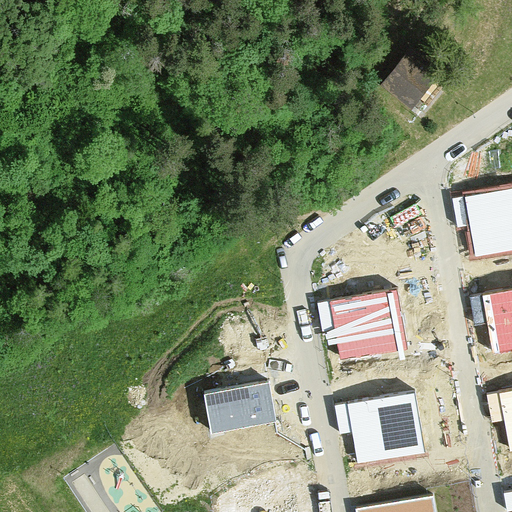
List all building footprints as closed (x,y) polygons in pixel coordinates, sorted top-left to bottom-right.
[(422,112),(439,87),(417,72),(407,86),(397,80),(390,90),(422,112)] [(511,250),(511,186),(452,195),(457,229),(467,227),(470,256),(511,250)] [(511,286),(470,292),(474,325),(488,323),(492,352),(511,349),(511,286)] [(398,289),(317,300),(322,333),(336,331),(340,360),(406,352),(398,289)] [(271,386),(204,395),(209,431),(276,421),(271,386)] [(511,390),(486,394),(490,420),(504,418),(510,451),(511,450),(511,390)] [(413,392),(334,406),(339,434),(352,432),(358,466),(424,455),(413,392)] [(511,490),(503,492),(506,511),(511,510),(511,490)] [(433,511),(431,495),(357,508),(357,511),(433,511)]
